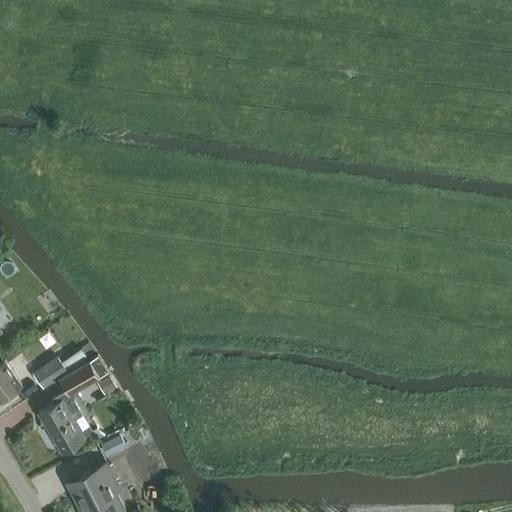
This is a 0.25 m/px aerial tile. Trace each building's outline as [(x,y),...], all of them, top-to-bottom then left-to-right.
[(48,336),(60,329),(52,317),(41,324),(48,336)] [(62,360),(59,355),(34,372),(43,386),(87,355),(82,347),(62,360)] [(51,403),(39,410),(62,450),(94,432),(74,398),(75,389),(103,372),(93,356),(60,375),(67,387),(48,398),(51,403)] [(0,398),(23,383),(5,359),(0,362),(0,398)] [(117,385),(110,373),(98,381),(105,393),(117,385)] [(108,450),(124,442),(120,434),(104,442),(108,450)] [(83,511),(121,511),(125,510),(116,490),(122,488),(110,462),(70,481),(83,511)]
